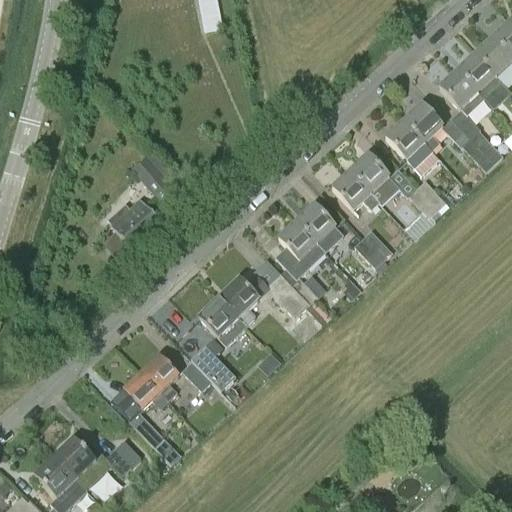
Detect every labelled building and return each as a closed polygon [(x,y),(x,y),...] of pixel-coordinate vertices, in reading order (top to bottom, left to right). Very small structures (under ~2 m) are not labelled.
[(205,39),(221,36),(215,0),(195,0),(200,25),(203,24),(205,39)] [(511,30),(509,27),(491,44),(511,65),(511,30)] [(511,66),(511,65),(491,44),(474,60),(495,83),(511,66)] [(474,60),(457,77),(484,106),(501,89),(495,83),(474,60)] [(484,106),(457,77),(439,93),(466,122),(484,106)] [(404,127),(432,156),(439,150),(433,143),(442,133),(421,111),(404,127)] [(432,156),(404,127),(385,144),(413,174),(432,156)] [(470,144),(494,170),(502,163),(478,137),(470,144)] [(494,170),(470,144),(461,152),(485,178),(494,170)] [(161,209),(174,199),(182,192),(153,158),(134,175),(161,209)] [(389,184),(367,161),(350,177),(380,208),(383,205),(386,208),(399,195),(389,184)] [(380,208),(350,177),(331,194),(353,217),(363,207),(371,216),(380,208)] [(425,187),(417,194),(424,202),(438,217),(446,209),(425,187)] [(424,202),(417,194),(408,203),(429,225),(430,223),(434,227),(441,220),(438,217),(424,202)] [(111,231),(110,232),(129,255),(159,228),(140,206),(129,216),(125,211),(107,227),(111,231)] [(314,211),(296,228),(324,258),(342,241),(314,211)] [(278,245),(286,254),(274,265),(296,287),(325,259),(324,258),(296,228),(278,245)] [(362,244),(383,267),(392,259),(370,237),(362,244)] [(383,267),(362,244),(354,253),(378,278),(386,270),(383,268),(383,267)] [(238,285),(219,304),(245,331),(254,323),(248,316),(267,297),(279,309),(279,308),(294,324),(316,303),(299,285),(296,287),(291,291),(280,280),(266,294),(256,283),(246,293),(238,285)] [(350,286),(340,296),(351,307),(360,297),(350,286)] [(245,331),(219,304),(199,323),(219,344),(229,334),(235,341),(245,331)] [(234,380),(220,365),(206,351),(192,364),(220,394),(234,380)] [(168,408),(176,399),(168,390),(177,381),(159,362),(141,379),(159,399),(168,408)] [(201,397),(210,387),(191,368),(182,377),(201,397)] [(141,379),(111,408),(129,427),(151,407),(159,416),(168,408),(159,399),(141,379)] [(154,453),(163,445),(138,419),(130,427),(154,453)] [(74,444),(54,464),(83,494),(86,497),(112,472),(121,482),(130,473),(114,457),(105,464),(101,460),(95,466),(74,444)] [(50,510),(51,511),(70,511),(86,497),(83,494),(54,464),(34,483),(55,504),(50,510)]
